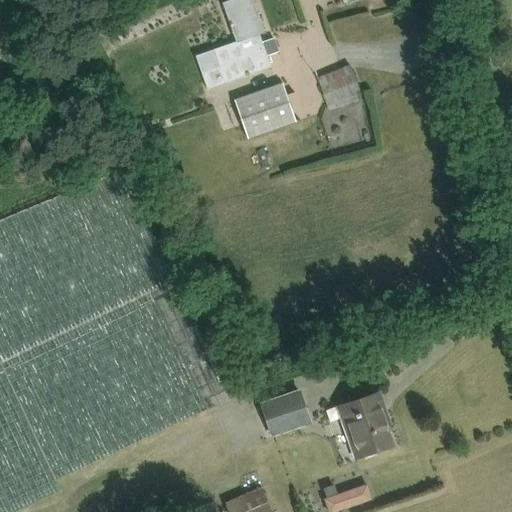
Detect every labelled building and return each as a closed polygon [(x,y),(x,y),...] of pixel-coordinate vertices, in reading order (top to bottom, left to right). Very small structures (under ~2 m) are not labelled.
[(220,67),(226,83),(271,67),(262,42),(260,43),(257,35),(265,32),(253,0),(229,0),(222,2),(236,41),(196,55),(202,73),(220,67)] [(373,17),(380,36),(410,24),(403,6),(373,17)] [(317,77),(329,110),(362,97),(350,63),(317,77)] [(296,121),(282,83),(234,100),(247,138),(296,121)] [(228,393),(121,166),(0,219),(0,511),(13,511),(61,490),(56,480),(230,397),(228,393)] [(272,435),(310,422),(299,392),(262,404),(272,435)] [(374,451),(393,444),(387,426),(393,424),(382,393),(338,408),(355,457),(374,451)] [(328,511),(335,511),(373,499),(367,484),(338,494),(334,484),(324,488),(327,498),(324,499),(328,511)] [(271,511),(261,487),(225,503),(229,511),(271,511)]
